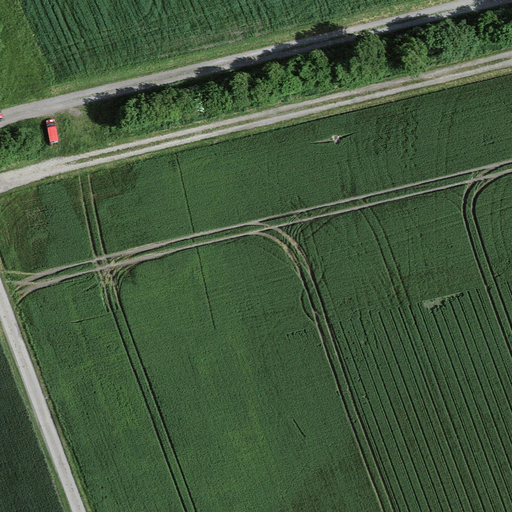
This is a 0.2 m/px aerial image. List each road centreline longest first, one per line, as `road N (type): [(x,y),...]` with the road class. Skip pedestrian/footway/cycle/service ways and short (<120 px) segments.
road 1 (track): [(0,193),(511,71)]
road 2 (track): [(0,120),(504,0)]
road 3 (track): [(0,294),(79,511)]
